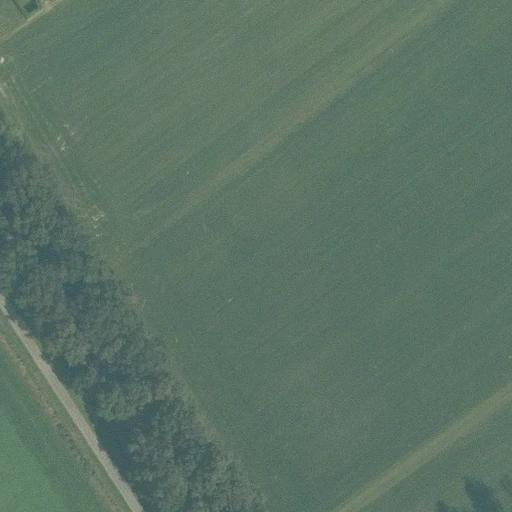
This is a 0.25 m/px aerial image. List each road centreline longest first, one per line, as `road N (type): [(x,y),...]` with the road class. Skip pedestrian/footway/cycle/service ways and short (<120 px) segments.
road 1 (tertiary): [(194,511),(0,210)]
road 2 (track): [(345,511),(511,386)]
